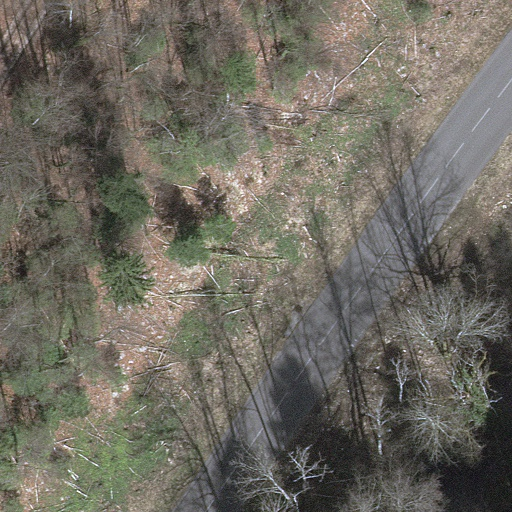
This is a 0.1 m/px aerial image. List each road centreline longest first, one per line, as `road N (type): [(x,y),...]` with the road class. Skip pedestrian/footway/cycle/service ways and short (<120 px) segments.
road 1 (secondary): [(511,118),(243,511)]
road 2 (track): [(0,140),(78,0)]
